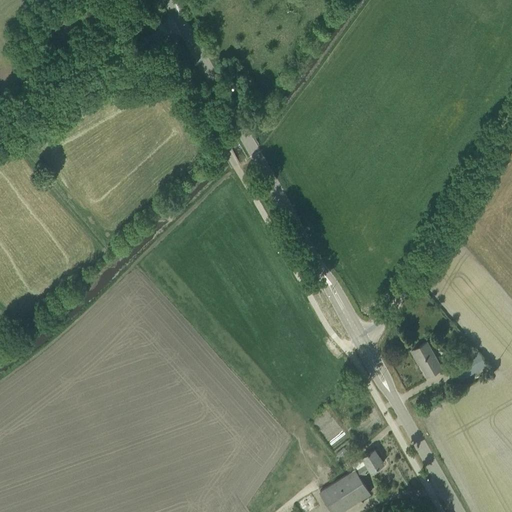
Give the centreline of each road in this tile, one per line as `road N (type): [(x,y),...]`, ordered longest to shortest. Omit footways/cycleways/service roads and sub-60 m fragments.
road 1 (tertiary): [(317,266),(178,19)]
road 2 (unclassified): [(365,337),(382,322),(511,104)]
road 3 (unclassified): [(0,127),(178,19)]
road 4 (tertiary): [(460,511),(391,396)]
